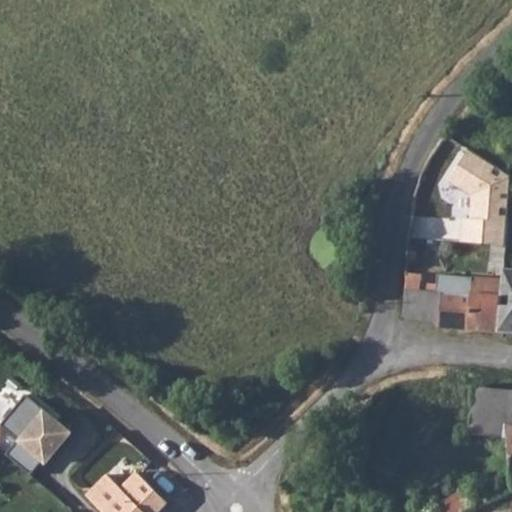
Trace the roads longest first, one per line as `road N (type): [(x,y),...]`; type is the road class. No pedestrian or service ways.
road 1 (unclassified): [(371,346),(407,178),(446,106),(511,38)]
road 2 (unclassified): [(0,312),(163,437),(234,510)]
road 3 (unclassified): [(234,510),(253,475),(371,346)]
road 4 (residential): [(371,346),(511,356)]
